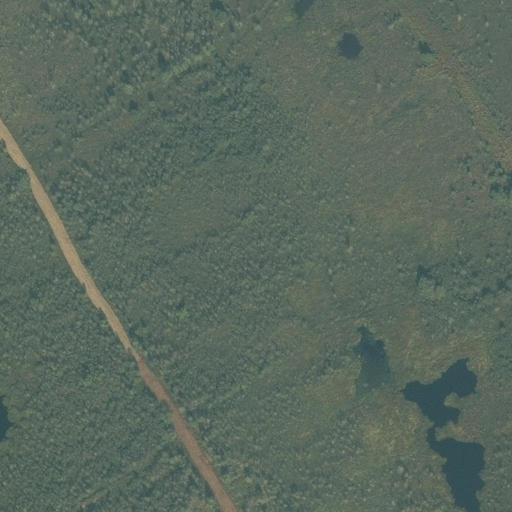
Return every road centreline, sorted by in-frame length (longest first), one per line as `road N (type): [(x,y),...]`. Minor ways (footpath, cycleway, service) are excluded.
road 1 (track): [(225,511),(0,137)]
road 2 (track): [(511,153),(406,0)]
road 3 (track): [(81,511),(188,444)]
